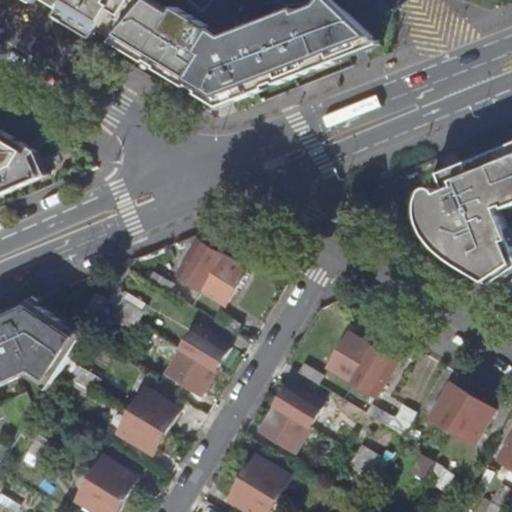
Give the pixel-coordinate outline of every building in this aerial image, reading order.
[(84,35),(97,42),(102,34),(118,44),(153,0),(28,0),(38,6),(41,0),(44,0),(65,13),(78,21),(79,19),(89,26),(84,35)] [(208,99),(227,110),(272,92),(271,89),(282,85),(283,87),(343,64),(342,62),(371,50),(377,41),(334,0),(328,0),(321,8),(317,7),(303,12),(299,9),(228,36),(180,8),(177,13),(154,0),(153,0),(118,44),(132,52),(133,50),(144,57),(142,59),(153,65),(154,63),(165,69),(163,71),(195,91),(196,88),(207,95),(206,97),(208,99)] [(78,21),(65,13),(61,21),(84,35),(89,26),(79,19),(78,21)] [(118,44),(102,34),(97,42),(112,52),(118,44)] [(342,62),(343,64),(384,47),(377,41),(371,50),(342,62)] [(132,52),(142,59),(144,57),(133,50),(132,52)] [(153,65),(163,71),(165,69),(154,63),(153,65)] [(196,88),(195,91),(206,97),(207,95),(196,88)] [(0,198),(52,176),(42,152),(0,128),(0,198)] [(511,143),(452,168),(446,171),(453,188),(444,191),(443,188),(442,187),(439,185),(436,185),(435,185),(431,187),(429,190),(427,192),(426,193),(426,196),(425,203),(425,208),(425,211),(426,214),(428,222),(430,227),(431,230),(433,232),(437,237),(442,244),(449,251),(457,258),(499,282),(511,273),(511,226),(504,207),(511,204),(511,143)] [(204,290),(225,257),(204,244),(183,277),(204,290)] [(225,257),(204,290),(230,306),(250,272),(225,257)] [(154,275),(162,280),(167,271),(160,266),(154,275)] [(162,280),(173,287),(179,278),(167,271),(162,280)] [(106,300),(97,294),(87,310),(96,316),(106,300)] [(124,304),(132,309),(137,301),(129,296),(124,304)] [(0,386),(10,382),(25,375),(49,391),(85,335),(63,320),(64,319),(30,301),(0,314),(0,386)] [(132,309),(143,316),(148,308),(137,301),(132,309)] [(132,309),(124,304),(119,312),(127,317),(132,309)] [(143,316),(132,309),(127,317),(138,325),(143,316)] [(217,321),(224,325),(230,316),(223,312),(217,321)] [(224,325),(237,333),(243,324),(230,316),(224,325)] [(182,350),(217,372),(230,351),(195,329),(182,350)] [(360,380),(380,346),(353,330),(333,364),(360,380)] [(380,346),(360,380),(382,393),(402,359),(380,346)] [(217,372),(182,350),(166,376),(201,397),(217,372)] [(303,369),(312,375),(317,366),(308,360),(303,369)] [(81,372),(89,376),(94,368),(86,363),(81,372)] [(312,375),(324,381),(329,372),(317,366),(312,375)] [(89,376),(100,383),(105,375),(94,368),(89,376)] [(89,376),(81,372),(76,380),(84,384),(89,376)] [(100,383),(89,376),(84,384),(95,391),(100,383)] [(457,428),(478,393),(457,380),(435,415),(457,428)] [(277,407),(312,428),(325,407),(290,385),(277,407)] [(134,411),(169,432),(183,410),(147,388),(134,411)] [(478,393),(457,428),(478,441),(500,406),(478,393)] [(371,409),(383,416),(389,407),(376,400),(371,409)] [(312,428),(277,407),(262,431),(296,453),(312,428)] [(383,416),(392,421),(397,412),(389,407),(383,416)] [(169,432),(134,411),(120,433),(155,455),(169,432)] [(38,439),(46,443),(51,436),(43,431),(38,439)] [(46,443),(57,451),(62,443),(51,436),(46,443)] [(46,443),(38,439),(33,448),(40,453),(46,443)] [(57,451),(46,443),(40,453),(52,460),(57,451)] [(364,452),(375,458),(380,450),(369,443),(364,452)] [(375,458),(383,463),(388,454),(380,450),(375,458)] [(375,458),(364,452),(359,460),(370,467),(375,458)] [(432,470),(439,458),(431,453),(423,465),(432,470)] [(245,479),(280,500),(293,478),(258,457),(245,479)] [(92,480),(127,501),(141,480),(105,458),(92,480)] [(383,463),(375,458),(370,467),(379,471),(383,463)] [(439,458),(432,470),(441,476),(448,464),(439,458)] [(427,478),(432,470),(423,465),(418,473),(427,478)] [(432,470),(427,478),(436,484),(441,476),(432,470)] [(271,511),(280,500),(245,479),(231,501),(249,511),(271,511)] [(120,511),(127,501),(92,480),(78,501),(95,511),(120,511)] [(489,511),(497,511),(501,506),(493,501),(487,511),(489,511)] [(2,511),(4,511),(17,511),(19,509),(8,502),(2,511)]
